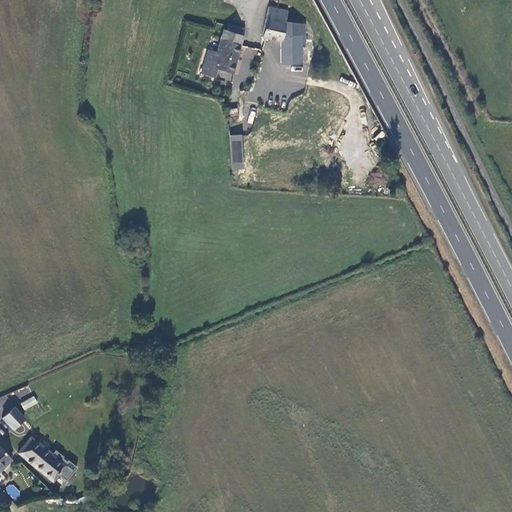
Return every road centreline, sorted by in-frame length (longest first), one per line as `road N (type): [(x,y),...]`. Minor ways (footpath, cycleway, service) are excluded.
road 1 (trunk): [(328,0),(511,346)]
road 2 (trunk): [(511,290),(384,42)]
